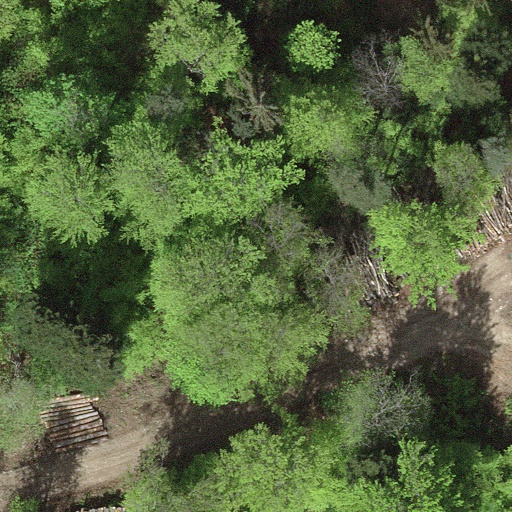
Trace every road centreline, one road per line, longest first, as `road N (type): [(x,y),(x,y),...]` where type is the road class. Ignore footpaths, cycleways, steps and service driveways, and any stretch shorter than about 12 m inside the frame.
road 1 (track): [(0,496),(373,369),(476,358),(511,382)]
road 2 (track): [(373,369),(511,264)]
